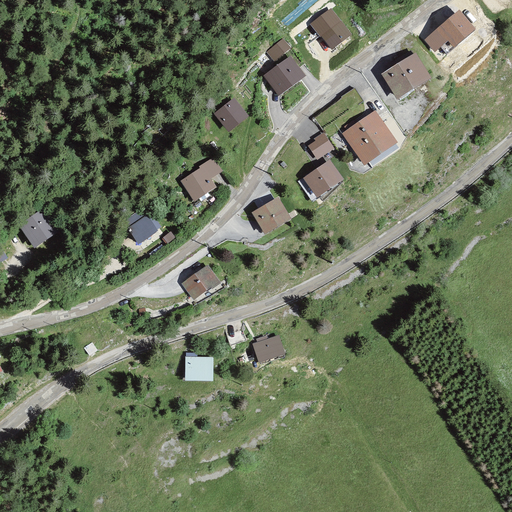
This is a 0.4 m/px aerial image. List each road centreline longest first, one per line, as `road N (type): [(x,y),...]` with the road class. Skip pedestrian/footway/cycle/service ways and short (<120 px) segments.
road 1 (residential): [(0,433),(96,363),(315,283),(425,212),(511,139)]
road 2 (residential): [(0,331),(113,300),(180,259),(247,195),(301,115),(444,0)]
